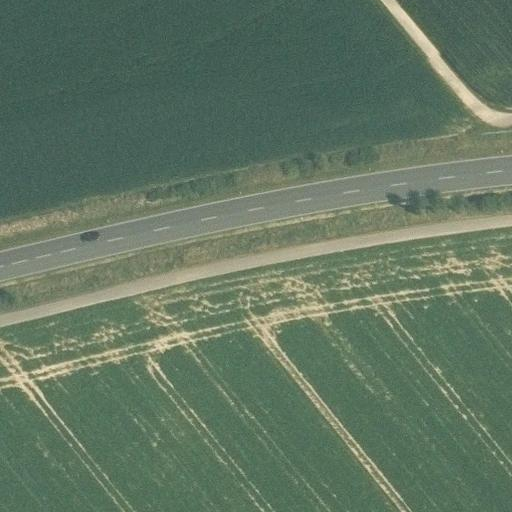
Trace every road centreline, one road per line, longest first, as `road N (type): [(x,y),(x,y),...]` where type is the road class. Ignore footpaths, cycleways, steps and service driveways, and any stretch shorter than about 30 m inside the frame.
road 1 (track): [(0,318),(346,240),(511,219)]
road 2 (secondary): [(511,170),(254,205),(0,262)]
road 3 (track): [(385,0),(474,105),(511,121)]
